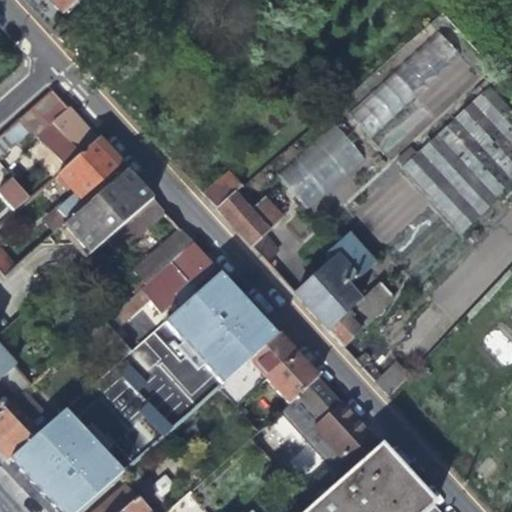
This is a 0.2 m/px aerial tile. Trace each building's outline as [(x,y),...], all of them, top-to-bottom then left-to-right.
[(79,0),(49,0),(63,15),(79,0)] [(348,49),(351,46),(376,24),(359,3),(356,0),(333,0),(312,18),(337,48),(348,49)] [(382,30),(376,24),(351,46),(357,53),(382,30)] [(438,32),(348,114),(383,152),(401,137),(398,134),(415,118),(409,112),(439,85),(433,78),(459,54),(438,32)] [(400,172),(460,235),(511,186),(511,112),(488,88),(400,172)] [(36,141),(51,127),(68,112),(52,93),(25,117),(19,122),(36,141)] [(68,146),(53,159),(64,172),(97,143),(80,124),(68,112),(51,127),(68,146)] [(309,211),(365,157),(333,123),(277,178),(309,211)] [(68,146),(51,127),(36,141),(53,159),(68,146)] [(59,230),(125,173),(109,155),(97,143),(64,172),(56,180),(73,199),(57,214),(58,215),(46,226),(54,235),(59,230)] [(133,182),(125,173),(59,230),(73,246),(139,189),(133,182)] [(228,177),(203,199),(216,213),(234,197),(241,191),(228,177)] [(13,178),(0,188),(0,192),(17,211),(32,199),(13,178)] [(139,189),(73,246),(86,261),(131,223),(153,204),(139,189)] [(250,214),(234,197),(216,213),(240,239),(251,252),(270,235),(268,233),(281,221),(264,202),(250,214)] [(148,241),(170,223),(153,204),(131,223),(148,241)] [(328,268),(294,298),(342,351),(393,302),(379,288),(360,304),(346,288),(351,284),(354,286),(373,268),(346,239),(322,261),(328,268)] [(170,300),(186,286),(210,266),(202,258),(192,247),(139,295),(147,303),(158,316),(173,303),(170,300)] [(0,252),(0,272),(5,278),(15,268),(0,252)] [(210,266),(170,300),(173,303),(180,311),(219,277),(210,266)] [(139,295),(132,301),(139,310),(147,303),(139,295)] [(132,301),(105,325),(112,333),(139,310),(132,301)] [(224,348),(243,368),(275,339),(257,319),(224,348)] [(105,325),(87,341),(114,370),(132,355),(112,333),(105,325)] [(283,347),(275,339),(243,368),(239,371),(257,390),(266,383),(293,358),(283,347)] [(0,369),(6,364),(0,358),(0,417),(9,409),(0,399),(0,369)] [(293,358),(266,383),(288,407),(289,406),(295,401),(316,383),(304,370),(293,358)] [(396,368),(375,387),(387,400),(408,379),(396,368)] [(295,414),(327,448),(334,442),(354,424),(331,399),(316,383),(295,401),(289,406),(288,407),(280,415),(286,422),(295,414)] [(139,460),(174,429),(142,395),(139,398),(127,385),(98,412),(109,424),(108,425),(115,433),(139,460)] [(22,398),(9,409),(0,417),(0,454),(8,463),(49,427),(22,398)] [(351,475),(378,451),(365,437),(354,424),(334,442),(327,448),(319,455),(343,482),(351,475)] [(433,511),(434,511),(378,451),(351,475),(343,482),(309,511),(433,511)] [(145,511),(135,501),(122,511),(116,511),(109,503),(101,510),(99,509),(95,511),(145,511)]
